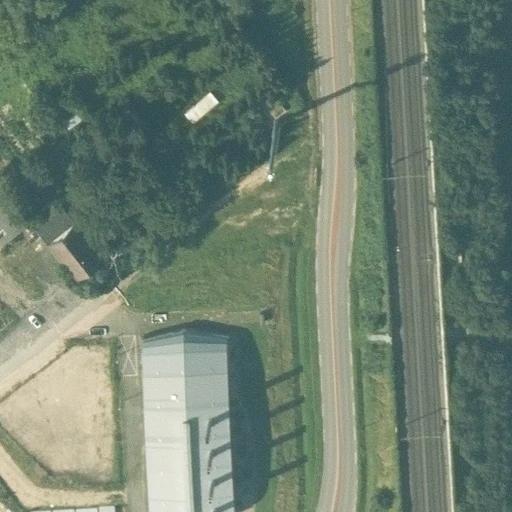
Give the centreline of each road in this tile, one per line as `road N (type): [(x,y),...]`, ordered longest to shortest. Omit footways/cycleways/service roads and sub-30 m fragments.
road 1 (secondary): [(344,511),(350,466),(340,285),(349,138),(341,0)]
road 2 (secondary): [(321,0),(332,464),(324,511)]
